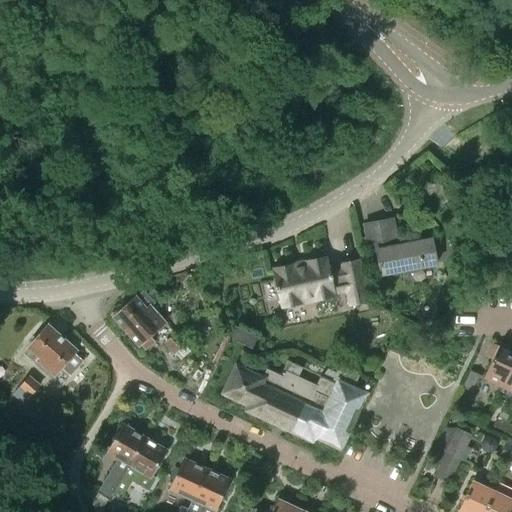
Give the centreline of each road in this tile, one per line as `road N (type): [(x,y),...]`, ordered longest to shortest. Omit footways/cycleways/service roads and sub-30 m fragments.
road 1 (unclassified): [(75,288),(293,227),(366,183),(450,104)]
road 2 (residential): [(406,511),(129,372),(75,288)]
road 3 (tertiary): [(450,104),(343,0)]
